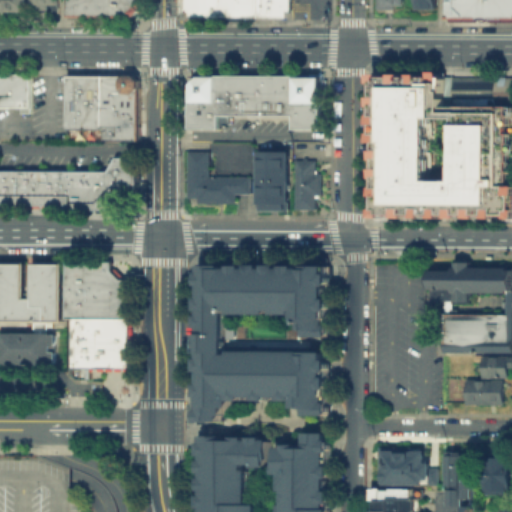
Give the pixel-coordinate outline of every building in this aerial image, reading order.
[(0,0),(30,0),(30,11),(0,10),(0,0)] [(61,0),(61,3),(57,3),(57,11),(49,11),(49,8),(36,7),(36,0),(61,0)] [(140,0),(67,0),(67,15),(133,16),(140,9),(140,0)] [(184,0),(184,15),(255,15),(255,0),(184,0)] [(255,15),(255,0),(290,0),(290,9),(285,9),(285,15),(255,15)] [(406,0),(406,4),(395,4),(396,8),(377,8),(377,0),(406,0)] [(416,0),(437,0),(437,8),(416,8),(416,0)] [(511,0),(511,17),(446,17),(446,0),(511,0)] [(375,67),(445,67),(445,75),(445,104),(511,104),(511,215),(375,215),(375,67)] [(0,72),(31,72),(30,113),(20,113),(20,106),(0,106),(0,72)] [(67,73),(66,138),(139,139),(140,79),(134,73),(67,73)] [(190,82),(198,74),(266,74),(266,114),(221,114),(221,127),(190,127),(190,82)] [(266,74),(322,75),(321,127),(294,127),(294,114),(266,114),(266,74)] [(511,75),(445,75),(445,104),(511,104),(511,75)] [(256,149),(288,149),(288,210),(256,210),(256,149)] [(189,152),(210,152),(210,176),(252,176),(252,194),(237,194),(237,203),(189,203),(189,152)] [(0,169),(107,169),(115,156),(137,156),(137,186),(132,186),(112,204),(112,208),(65,208),(65,203),(0,203),(0,169)] [(294,159),(313,159),(313,172),(320,172),(320,196),(313,196),(313,209),(294,209),(294,159)] [(112,268),(121,278),(129,278),(129,316),(70,316),(66,316),(66,259),(112,259),(112,268)] [(429,270),(451,270),(451,260),(469,260),(469,266),(511,266),(511,353),(445,353),(445,313),(505,313),(505,289),(470,289),(470,302),(451,302),(451,289),(429,289),(429,270)] [(0,263),(22,263),(22,293),(32,293),(32,261),(62,261),(62,319),(0,319),(0,263)] [(200,265),(327,266),(327,336),(306,336),(306,327),(301,327),(301,320),(295,320),(296,313),(276,313),(276,308),(269,308),(269,312),(228,311),(228,352),(233,352),(233,348),(327,349),(327,412),(306,412),(306,406),(295,405),(295,399),(232,399),(232,406),(227,406),(226,414),(222,414),(222,420),(198,420),(200,265)] [(70,316),(129,316),(129,367),(69,367),(70,316)] [(0,333),(0,360),(51,360),(51,333),(0,333)] [(482,358),(507,358),(507,376),(482,376),(482,358)] [(466,379),(502,379),(502,401),(466,401),(466,379)] [(274,442),(305,442),(305,434),(326,434),(326,511),(283,511),(283,475),(274,475),(274,442)] [(198,437),(267,436),(268,467),(245,467),(245,502),(253,502),(253,511),(203,511),(203,508),(199,508),(198,437)] [(0,511),(0,449),(30,450),(90,473),(103,485),(112,500),(114,511),(0,511)] [(386,469),(383,469),(384,450),(417,450),(417,453),(428,453),(428,467),(442,467),(442,484),(386,484),(386,469)] [(462,454),(462,456),(476,456),(475,499),(462,499),(462,505),(451,505),(452,489),(448,489),(449,454),(462,454)] [(511,494),(488,494),(488,459),(511,459),(511,494)] [(418,491),(417,511),(377,511),(377,491),(418,491)]
